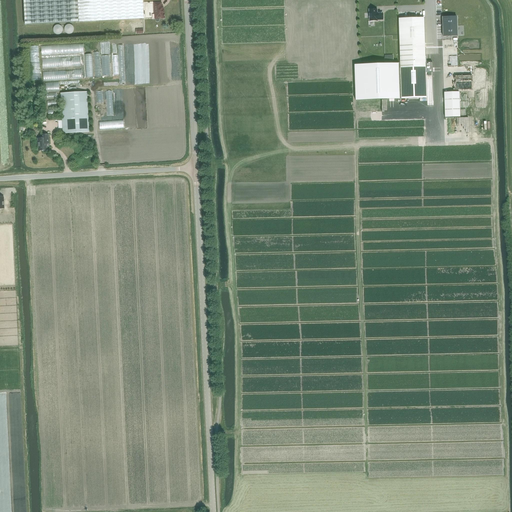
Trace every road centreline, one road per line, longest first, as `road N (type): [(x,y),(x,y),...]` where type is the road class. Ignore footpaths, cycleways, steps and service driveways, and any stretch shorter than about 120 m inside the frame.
road 1 (unclassified): [(191,169),(212,511)]
road 2 (unclassified): [(0,180),(191,169)]
road 3 (unclassified): [(186,0),(191,169)]
